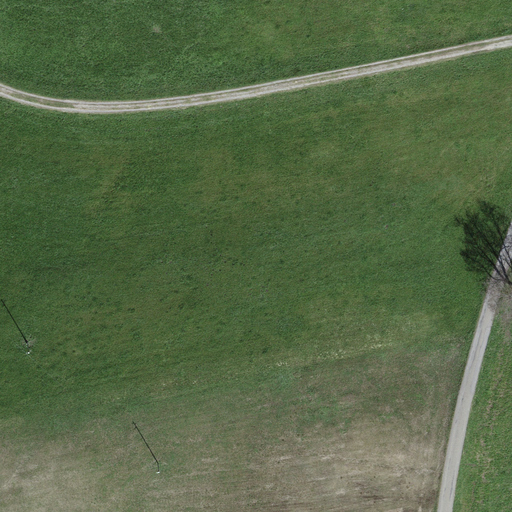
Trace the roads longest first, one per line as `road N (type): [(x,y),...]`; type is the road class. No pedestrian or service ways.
road 1 (track): [(511,40),(147,104),(63,106),(0,91)]
road 2 (unclassified): [(453,511),(511,284)]
